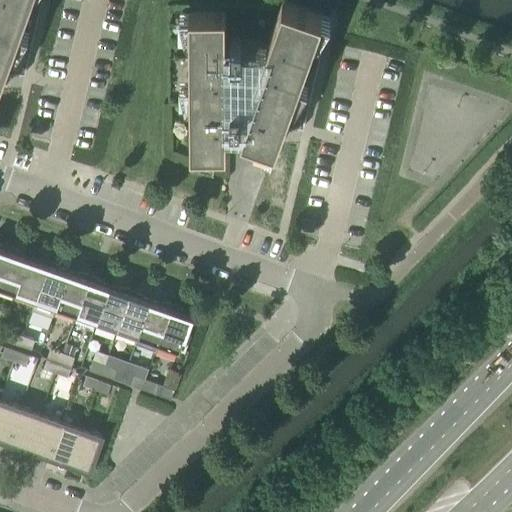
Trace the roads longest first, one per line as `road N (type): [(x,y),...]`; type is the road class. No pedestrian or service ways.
road 1 (residential): [(122,511),(313,325),(316,287),(0,177)]
road 2 (secondary): [(511,355),(357,511)]
